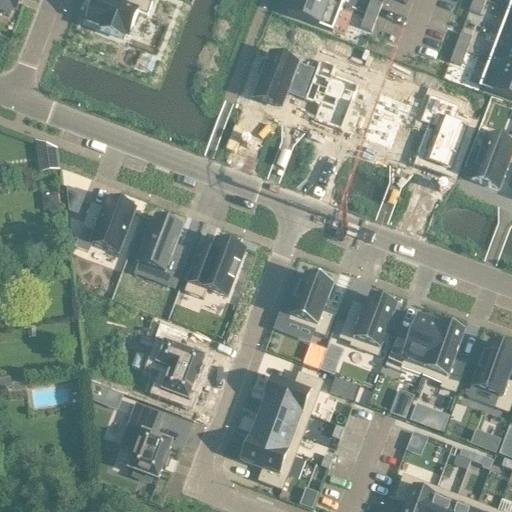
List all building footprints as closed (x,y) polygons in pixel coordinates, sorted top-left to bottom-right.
[(0,0),(0,16),(1,17),(2,14),(9,17),(12,9),(17,11),(20,0),(0,0)] [(110,0),(95,0),(87,21),(101,26),(100,30),(124,39),(126,36),(129,37),(138,12),(148,16),(153,2),(146,0),(126,0),(125,5),(110,0)] [(330,0),(292,0),(287,14),(333,31),(343,5),(330,0)] [(373,0),(370,0),(369,6),(380,10),(382,3),(373,0)] [(484,0),(473,0),(472,4),(483,8),(486,1),(484,0)] [(472,4),(469,11),(481,15),(483,8),(472,4)] [(369,6),(366,13),(377,18),(380,10),(369,6)] [(511,10),(509,9),(499,35),(511,39),(511,10)] [(366,13),(363,21),(374,25),(377,18),(366,13)] [(363,21),(360,28),(372,32),(374,25),(363,21)] [(461,33),(458,40),(470,44),(472,37),(461,33)] [(511,39),(499,35),(490,60),(511,68),(511,39)] [(458,40),(456,47),(467,52),(470,44),(458,40)] [(456,47),(453,55),(464,59),(467,52),(456,47)] [(272,52),(255,96),(261,98),(261,99),(277,105),(277,104),(283,106),(290,88),(305,94),(314,69),(299,64),(300,62),(272,52)] [(453,55),(450,62),(461,66),(464,59),(453,55)] [(326,60),(311,100),(325,105),(320,120),(348,131),(365,86),(338,76),(342,67),(326,60)] [(511,68),(490,60),(480,87),(511,99),(511,68)] [(410,94),(406,103),(379,93),(362,139),(390,149),(400,124),(412,129),(424,99),(410,94)] [(430,94),(419,120),(434,126),(421,160),(424,161),(423,164),(436,169),(437,166),(450,170),(467,125),(453,119),(458,105),(430,94)] [(511,138),(489,130),(471,179),(499,189),(510,162),(511,162),(511,138)] [(57,148),(35,140),(39,172),(59,170),(57,148)] [(86,194),(68,187),(69,211),(78,214),(86,194)] [(118,202),(108,198),(104,209),(92,205),(83,229),(95,233),(91,243),(119,254),(136,209),(133,208),(134,204),(120,199),(118,202)] [(155,217),(139,262),(160,270),(156,281),(175,289),(187,258),(174,253),(183,228),(177,226),(178,224),(162,219),(162,220),(155,217)] [(202,248),(185,293),(204,300),(207,290),(228,298),(245,250),(239,248),(240,244),(225,238),(224,242),(217,240),(213,252),(202,248)] [(297,296),(287,322),(314,332),(313,334),(326,339),(335,316),(323,311),(334,284),(305,273),(303,280),(298,279),(292,295),(297,296)] [(354,304),(341,338),(353,343),(351,346),(378,356),(396,307),(370,297),(366,308),(354,304)] [(397,339),(387,366),(400,371),(402,366),(422,374),(442,324),(441,324),(440,325),(419,317),(409,344),(397,339)] [(160,324),(154,340),(165,344),(157,365),(170,370),(162,391),(188,401),(197,379),(198,379),(202,368),(201,368),(205,358),(183,350),(189,335),(160,324)] [(442,324),(422,374),(443,382),(441,387),(455,392),(466,365),(454,360),(464,333),(442,324)] [(511,350),(489,342),(473,385),(500,395),(495,407),(509,412),(511,403),(511,382),(507,380),(511,366),(511,350)] [(86,362),(87,379),(99,383),(104,369),(86,362)] [(273,378),(265,399),(310,416),(323,383),(299,374),(295,386),(273,378)] [(266,401),(259,420),(303,436),(310,416),(265,399),(265,400),(266,401)] [(137,405),(121,446),(135,451),(128,470),(135,472),(133,477),(150,484),(151,479),(158,482),(163,468),(165,469),(170,457),(168,457),(173,444),(154,437),(156,431),(157,431),(163,416),(137,405)] [(432,409),(425,426),(444,433),(450,416),(432,409)] [(250,439),(250,440),(295,457),(303,436),(259,420),(251,439),(250,439)] [(337,426),(333,438),(340,440),(344,429),(337,426)] [(250,440),(242,461),(264,469),(259,481),(283,490),(295,457),(250,440)] [(462,449),(460,457),(470,461),(473,454),(462,449)] [(473,454),(470,461),(481,465),(484,458),(473,454)] [(326,456),(321,467),(329,470),(333,458),(326,456)] [(511,461),(505,459),(502,467),(511,470),(511,461)] [(404,476),(395,499),(407,504),(403,511),(428,511),(437,488),(404,476)] [(437,488),(428,511),(451,511),(457,496),(437,488)] [(457,496),(451,511),(474,511),(477,504),(457,496)]
